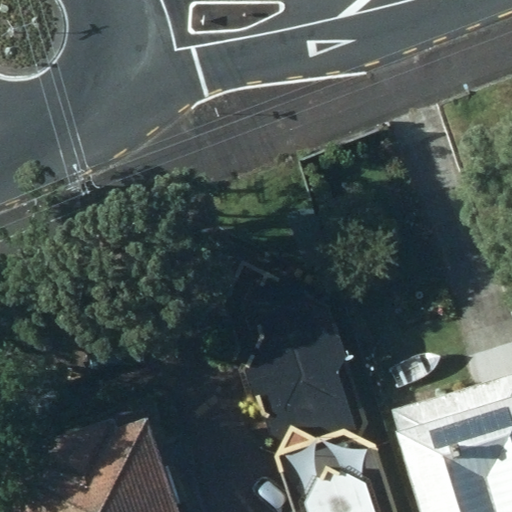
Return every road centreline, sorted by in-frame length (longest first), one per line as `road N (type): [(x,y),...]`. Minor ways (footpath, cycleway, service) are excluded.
road 1 (secondary): [(336,0),(100,115)]
road 2 (secondary): [(131,0),(128,70),(100,115)]
